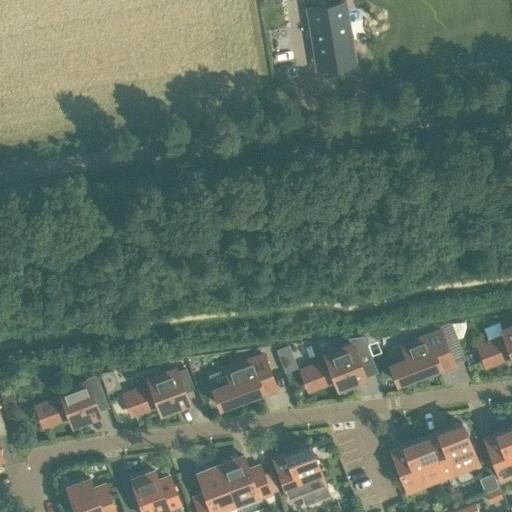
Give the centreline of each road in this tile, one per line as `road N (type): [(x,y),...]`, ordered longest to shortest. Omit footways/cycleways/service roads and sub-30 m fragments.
road 1 (unclassified): [(511,105),(0,172)]
road 2 (residential): [(28,486),(37,460),(64,448),(511,386)]
